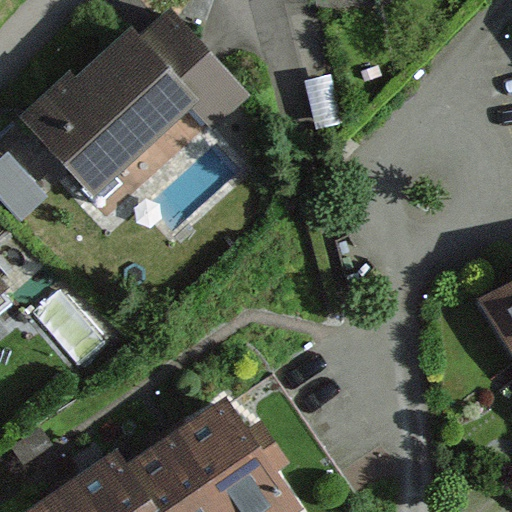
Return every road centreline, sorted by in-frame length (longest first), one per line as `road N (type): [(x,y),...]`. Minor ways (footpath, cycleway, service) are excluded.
road 1 (residential): [(404,511),(410,448),(403,361),(429,235),(511,207)]
road 2 (residential): [(511,190),(478,41),(509,0)]
